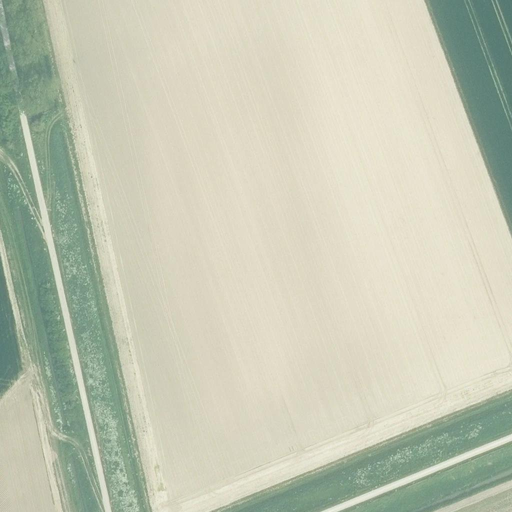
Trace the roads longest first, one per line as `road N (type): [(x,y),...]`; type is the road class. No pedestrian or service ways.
road 1 (unclassified): [(108,511),(0,4)]
road 2 (unclassified): [(334,511),(511,440)]
